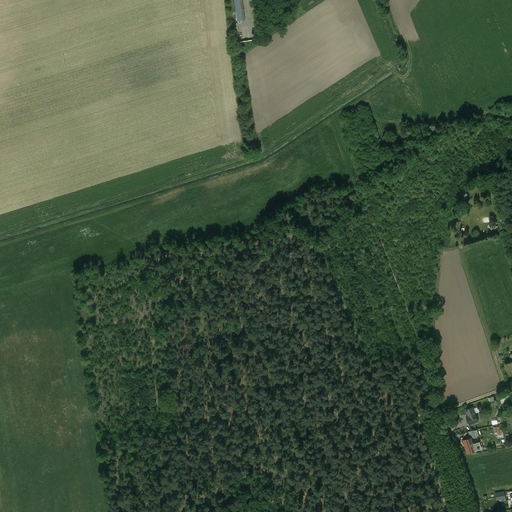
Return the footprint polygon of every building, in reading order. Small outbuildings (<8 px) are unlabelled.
[(235,0),(238,20),(247,19),(243,0),(235,0)] [(282,7),(272,12),(273,14),(274,13),(275,16),(278,15),(279,16),(281,15),(280,14),(284,12),(282,7)] [(260,31),(253,32),(253,30),(249,31),(249,39),(260,38),(260,31)] [(511,390),(499,396),(502,404),(511,399),(511,390)] [(472,407),(466,410),(468,416),(466,417),(469,425),(470,425),(469,424),(478,421),(478,422),(478,421),(475,414),(475,413),(473,409),(472,407)] [(460,422),(456,411),(451,413),(455,424),(460,422)] [(477,442),(472,444),(471,439),(471,438),(463,441),(467,453),(477,450),(479,449),(482,448),(481,447),(479,447),(477,442)] [(504,491),(495,493),(496,501),(506,499),(504,491)]
